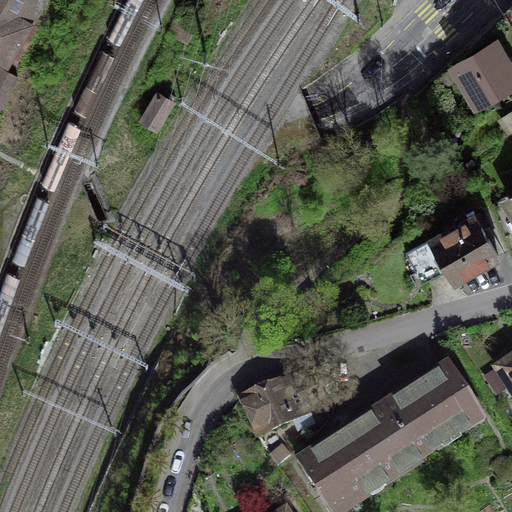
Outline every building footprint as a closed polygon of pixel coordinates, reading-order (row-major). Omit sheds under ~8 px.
[(41,0),(0,0),(0,106),(18,76),(2,68),(41,0)] [(184,10),(171,31),(184,39),(197,18),(184,10)] [(511,97),(511,54),(504,41),(457,69),(484,114),(511,97)] [(173,101),(157,91),(141,118),(156,127),(173,101)] [(487,236),(474,214),(405,253),(423,284),(448,269),(454,280),(498,256),(487,236)] [(318,298),(312,290),(302,298),(292,307),(298,314),(318,298)] [(511,365),(503,371),(511,386),(511,365)] [(457,369),(307,464),(335,511),(364,511),(496,424),(457,369)] [(321,431),(296,387),(254,411),(276,454),(321,431)]
